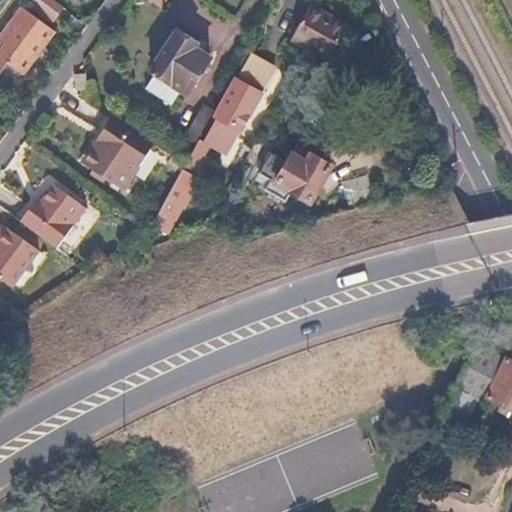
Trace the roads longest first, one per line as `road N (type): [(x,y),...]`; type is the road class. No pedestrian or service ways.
road 1 (tertiary): [(0,475),(139,396),(258,346),(511,273)]
road 2 (tertiary): [(511,239),(297,292),(125,365),(0,432)]
road 3 (residential): [(511,230),(391,0)]
